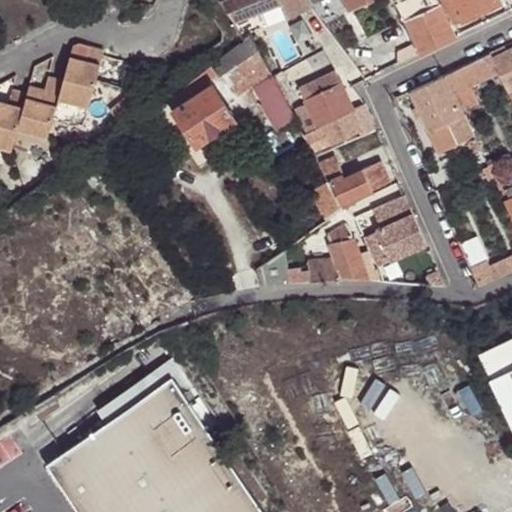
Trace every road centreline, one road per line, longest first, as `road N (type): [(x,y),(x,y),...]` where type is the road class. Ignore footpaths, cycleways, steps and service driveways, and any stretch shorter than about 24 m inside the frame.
road 1 (residential): [(467,299),(382,107),(384,94),(511,28)]
road 2 (residential): [(467,299),(356,290),(253,294),(167,319)]
